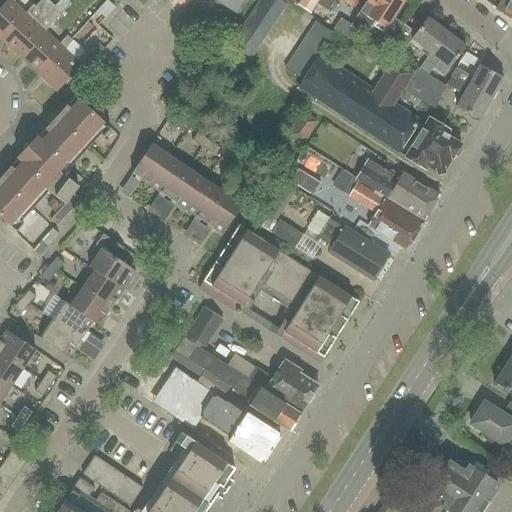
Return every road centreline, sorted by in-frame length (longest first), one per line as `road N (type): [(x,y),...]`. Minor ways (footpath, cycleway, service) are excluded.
road 1 (residential): [(6,511),(168,273),(168,237),(113,204),(110,189),(147,125),(149,100),(128,85),(157,51),(139,35)]
road 2 (residential): [(262,511),(511,108)]
road 3 (tertiary): [(331,511),(511,230)]
